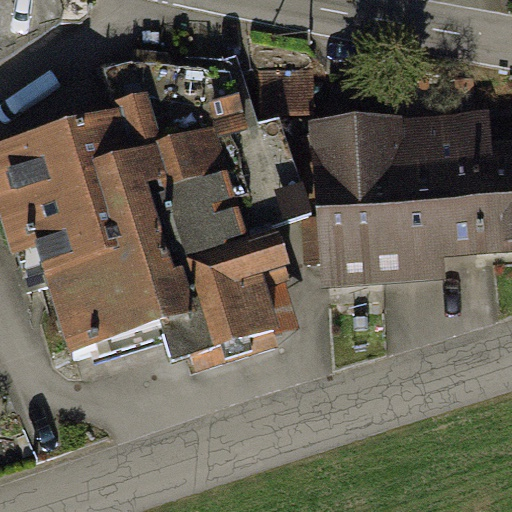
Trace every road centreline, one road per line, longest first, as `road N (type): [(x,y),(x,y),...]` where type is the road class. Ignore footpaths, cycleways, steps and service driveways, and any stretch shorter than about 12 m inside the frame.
road 1 (unclassified): [(53,511),(511,360)]
road 2 (residential): [(511,45),(263,0)]
